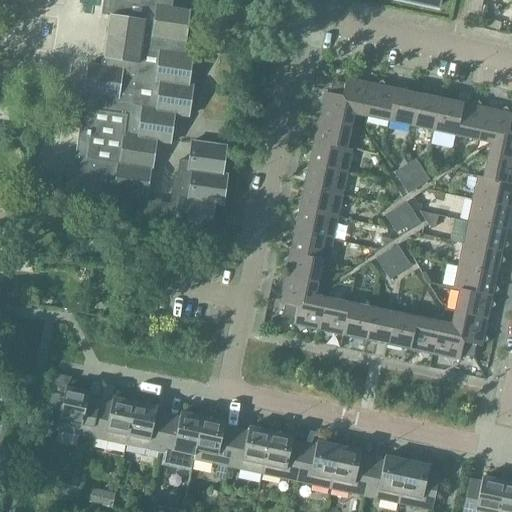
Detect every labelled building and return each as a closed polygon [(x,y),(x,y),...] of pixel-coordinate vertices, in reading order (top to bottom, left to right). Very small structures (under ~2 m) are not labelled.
[(99,196),(105,197),(104,199),(132,203),(130,218),(175,225),(175,226),(211,231),(215,203),(224,204),(228,175),(223,174),(227,146),(191,141),(189,160),(180,159),(178,174),(174,173),(169,203),(147,200),(151,168),(153,168),(157,139),(171,142),(175,113),(190,115),(194,85),(189,84),(193,56),(189,55),(191,40),(186,39),(190,10),(169,7),(170,0),(103,0),(102,14),(112,15),(104,66),(88,64),(84,93),(85,93),(74,173),(68,172),(64,202),(98,207),(99,196)] [(482,0),(471,0),(468,14),(479,16),(482,0)] [(341,96),(353,114),(356,112),(360,113),(366,83),(358,81),(354,75),(347,79),(345,79),(344,84),(341,96)] [(335,95),(338,82),(332,81),(329,93),(335,95)] [(381,120),(388,88),(385,87),(381,81),(375,85),(366,83),(360,113),(365,114),(365,116),(381,120)] [(344,84),(338,82),(335,95),(341,96),(344,84)] [(381,120),(407,125),(414,93),(388,88),(381,120)] [(319,114),(349,120),(350,115),(353,114),(341,96),(335,95),(329,93),(324,92),(323,95),(317,99),(321,105),(319,114)] [(414,93),(407,125),(434,131),(441,99),(414,93)] [(461,137),(468,105),(441,99),(434,131),(461,137)] [(468,105),(461,137),(478,141),(478,138),(484,139),(490,110),(482,108),(477,102),(471,106),(468,105)] [(488,140),(490,143),(508,132),(510,119),(511,114),(509,114),(505,107),(498,111),(490,110),(484,139),(488,140)] [(315,133),(313,142),(345,149),(345,148),(350,126),(348,125),(349,120),(319,114),(317,122),(311,126),(315,133)] [(492,146),(491,151),(511,155),(511,132),(508,132),(490,143),(492,146)] [(309,162),(308,164),(346,173),(351,149),(345,148),(345,149),(313,142),(311,152),(305,156),(309,162)] [(487,155),(483,178),(482,179),(511,184),(511,155),(491,151),(490,156),(487,155)] [(394,173),(407,194),(428,180),(415,159),(394,173)] [(304,187),(341,195),(346,173),(308,164),(308,167),(302,171),(306,177),(304,187)] [(477,176),(472,200),(510,208),(510,205),(511,204),(511,184),(482,179),(483,178),(477,176)] [(299,209),(337,217),(341,195),(304,187),(302,196),(295,200),(299,207),(299,209)] [(472,200),(467,222),(505,230),(507,220),(511,217),(511,214),(509,210),(510,208),(472,200)] [(384,216),(398,237),(419,223),(405,202),(384,216)] [(332,240),(337,217),(299,209),(298,212),(292,216),(296,222),(294,231),(332,240)] [(467,222),(462,244),(500,252),(501,250),(507,246),(503,239),(505,230),(467,222)] [(327,262),(332,240),(294,231),(292,241),(286,245),(290,251),(289,254),(327,262)] [(462,244),(457,267),(495,275),(497,265),(504,261),(500,255),(500,252),(462,244)] [(375,259),(389,280),(410,266),(396,245),(375,259)] [(284,276),(316,283),(321,261),(327,263),(327,262),(289,254),(289,256),(282,260),(286,267),(284,276)] [(457,267),(453,289),(491,297),(491,295),(497,291),(493,284),(495,275),(457,267)] [(284,304),(290,306),(296,307),(314,296),(312,293),(314,283),(316,284),(316,283),(284,276),(281,291),(275,295),(279,301),(279,303),(284,304)] [(456,313),(455,315),(485,322),(488,310),(494,306),(490,299),(491,297),(453,289),(452,289),(458,291),(454,313),(456,313)] [(305,327),(314,329),(320,299),(315,298),(314,296),(296,307),(293,320),(292,325),(295,325),(299,331),(305,327)] [(336,334),(343,302),(326,298),(325,301),(320,299),(314,329),(322,331),(326,337),(333,333),(336,334)] [(362,339),(368,307),(343,302),(336,334),(362,339)] [(290,306),(284,304),(281,317),(287,318),(290,306)] [(293,320),(296,307),(290,306),(287,318),(293,320)] [(362,339),(388,345),(395,313),(368,307),(362,339)] [(422,319),(395,313),(388,345),(415,351),(422,319)] [(454,323),(451,325),(462,343),(469,344),(475,345),(480,346),(480,344),(487,340),(483,334),(485,322),(455,315),(454,323)] [(429,354),(437,356),(444,326),(438,325),(439,323),(422,319),(415,351),(418,352),(422,358),(429,354)] [(448,327),(444,326),(437,356),(446,357),(450,364),(456,360),(459,360),(460,355),(462,343),(451,325),(448,327)] [(469,344),(462,343),(460,355),(466,357),(469,344)] [(475,345),(469,344),(466,357),(472,358),(475,345)] [(91,440),(98,407),(86,404),(88,395),(65,390),(56,432),(91,440)] [(91,440),(125,447),(134,404),(112,400),(110,409),(98,407),(91,440)] [(134,404),(125,447),(159,454),(166,421),(154,419),(156,409),(134,404)] [(191,473),(193,461),(202,419),(180,414),(178,423),(166,421),(159,454),(164,455),(161,467),(191,473)] [(193,461),(227,468),(234,435),(222,433),(224,424),(202,419),(193,461)] [(227,468),(261,475),(270,433),(248,428),(246,438),(234,435),(227,468)] [(261,475),(295,483),(302,450),(290,447),(292,438),(270,433),(261,475)] [(295,483),(329,490),(338,448),(316,443),(314,452),(302,450),(295,483)] [(363,497),(370,464),(359,462),(361,452),(338,448),(329,490),(363,497)] [(406,462),(384,457),(382,467),(370,464),(363,497),(397,504),(406,462)] [(406,462),(397,504),(431,511),(438,478),(427,476),(429,467),(406,462)] [(461,511),(497,511),(504,482),(482,478),(480,487),(468,485),(461,511)] [(511,511),(511,484),(504,482),(497,511),(511,511)] [(115,492),(92,487),(89,501),(112,506),(115,492)]
